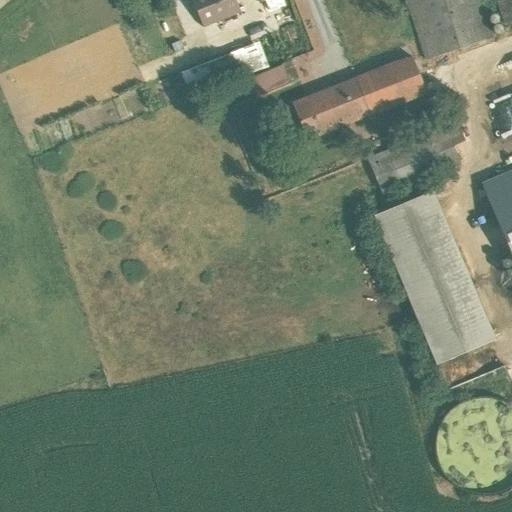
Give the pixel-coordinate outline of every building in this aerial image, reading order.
[(239,14),(233,0),(189,0),(201,29),(239,14)] [(403,0),(423,62),(492,39),(479,0),(403,0)] [(511,0),(495,0),(504,27),(511,23),(511,0)] [(179,27),(174,15),(153,24),(158,36),(179,27)] [(278,35),(178,75),(188,98),(289,59),(278,35)] [(305,143),(425,96),(409,57),(351,79),(351,81),(291,105),(305,143)] [(299,81),(290,62),(280,66),(289,86),(299,81)] [(279,67),(247,81),(255,99),(287,86),(279,67)] [(366,160),(382,198),(471,163),(469,158),(460,161),(454,147),(463,143),(455,124),(366,160)] [(511,171),(480,185),(511,262),(511,171)] [(494,341),(431,192),(371,217),(434,366),(494,341)]
